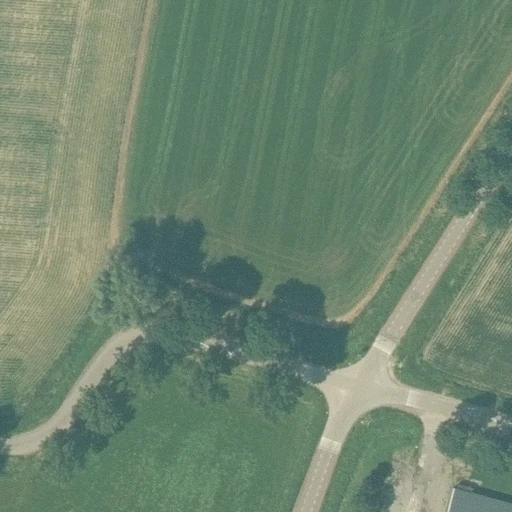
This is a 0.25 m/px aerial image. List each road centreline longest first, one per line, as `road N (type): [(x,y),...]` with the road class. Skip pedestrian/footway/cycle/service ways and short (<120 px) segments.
road 1 (unclassified): [(364,399),(171,350),(143,359),(66,430),(0,446)]
road 2 (tertiary): [(364,399),(394,341),(511,169)]
road 3 (unclassified): [(511,436),(364,399)]
road 4 (tertiary): [(316,511),(364,399)]
